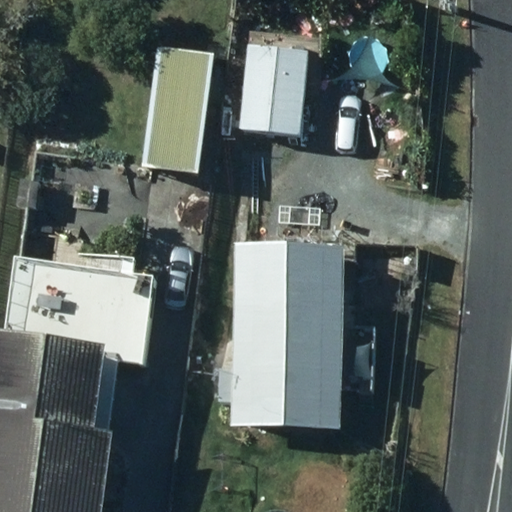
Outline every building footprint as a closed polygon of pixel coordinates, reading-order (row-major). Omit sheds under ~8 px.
[(178,57),(162,173),(215,180),(230,64),(178,57)] [(269,110),(237,107),(235,130),(267,132),(269,110)] [(37,231),(32,267),(95,276),(99,239),(37,231)] [(238,409),(252,410),(251,430),(359,436),(370,260),(262,253),(254,379),(240,378),(238,409)] [(122,443),(137,360),(27,340),(0,491),(0,511),(129,511),(142,446),(122,443)]
